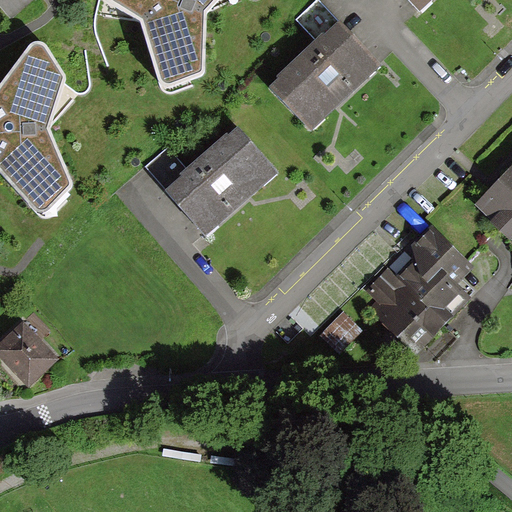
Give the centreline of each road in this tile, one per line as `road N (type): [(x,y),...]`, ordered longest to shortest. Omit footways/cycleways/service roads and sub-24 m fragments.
road 1 (residential): [(511,67),(256,324),(228,357),(217,394)]
road 2 (residential): [(217,394),(511,377)]
road 3 (residential): [(0,430),(89,400),(217,394)]
